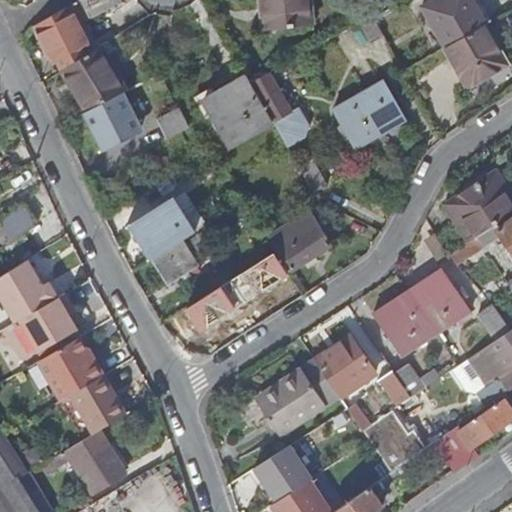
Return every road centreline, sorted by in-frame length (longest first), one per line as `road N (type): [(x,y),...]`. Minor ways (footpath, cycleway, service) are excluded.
road 1 (residential): [(177,389),(361,272),(408,210),(435,155),(511,110)]
road 2 (residential): [(0,42),(78,212),(177,389)]
road 3 (residential): [(177,389),(218,511)]
